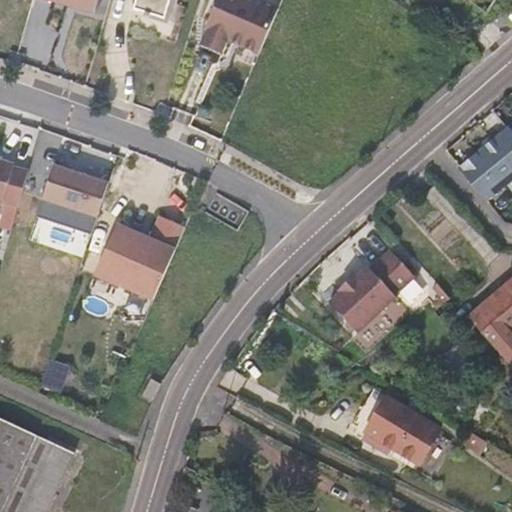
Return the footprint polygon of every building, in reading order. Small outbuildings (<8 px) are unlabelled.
[(97,0),(51,0),(64,4),(94,12),(97,0)] [(170,0),(135,0),(133,9),(145,13),(144,15),(149,17),(150,14),(165,19),(170,0)] [(258,54),(279,9),(258,0),(216,0),(204,30),(206,32),(200,45),(220,54),(226,41),(239,46),(258,54)] [(466,0),(486,13),(495,0),(466,0)] [(511,179),(511,132),(509,130),(485,149),(460,169),(486,200),(511,179)] [(0,205),(2,207),(3,204),(18,208),(28,171),(14,167),(14,164),(0,161),(0,205)] [(97,216),(108,183),(80,174),(54,165),(43,199),(97,216)] [(118,285),(152,300),(184,226),(159,216),(148,238),(133,232),(115,224),(93,275),(118,286),(118,285)] [(348,285),(330,303),(358,333),(394,300),(392,298),(414,277),(390,252),(370,271),(367,268),(348,285)] [(511,279),(492,297),(470,316),(511,365),(511,279)] [(441,429),(385,397),(364,433),(420,467),(430,448),(441,429)] [(0,511),(46,511),(74,453),(0,418),(0,511)]
